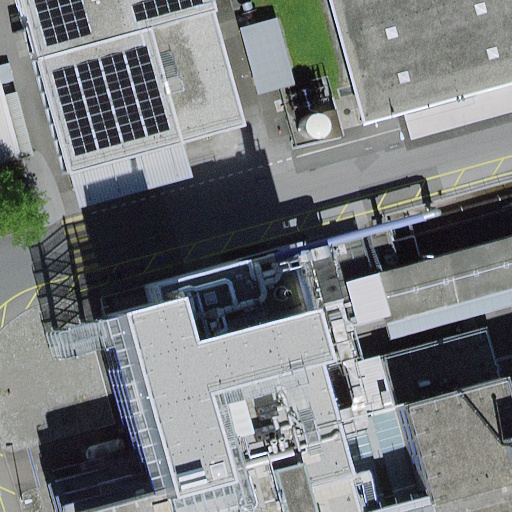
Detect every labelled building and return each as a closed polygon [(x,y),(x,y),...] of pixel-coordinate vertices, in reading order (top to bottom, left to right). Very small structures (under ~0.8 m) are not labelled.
[(26,0),(71,165),(251,117),(219,0),(26,0)] [(511,0),(337,0),(369,119),(511,80),(511,0)] [(253,27),(269,90),(302,81),(285,19),(253,27)] [(0,157),(25,151),(0,60),(0,157)] [(79,167),(84,197),(193,176),(187,146),(79,167)] [(366,511),(342,420),(295,245),(155,283),(159,296),(121,306),(164,468),(59,496),(63,511),(366,511)] [(342,420),(366,511),(511,511),(511,374),(502,377),(488,326),(383,355),(397,405),(342,420)]
